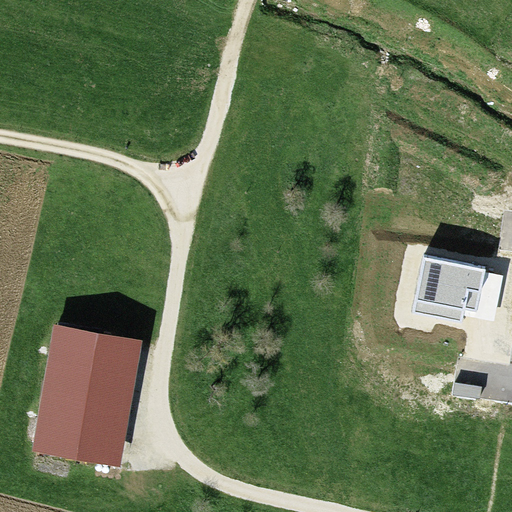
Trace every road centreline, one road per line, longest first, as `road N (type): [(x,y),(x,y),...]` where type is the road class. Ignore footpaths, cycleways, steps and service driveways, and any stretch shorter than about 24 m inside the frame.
road 1 (track): [(245,0),(178,252),(158,373),(160,414),(171,450),(193,472),(233,495),(308,511)]
road 2 (track): [(178,252),(168,213),(139,175),(108,160),(0,140)]
